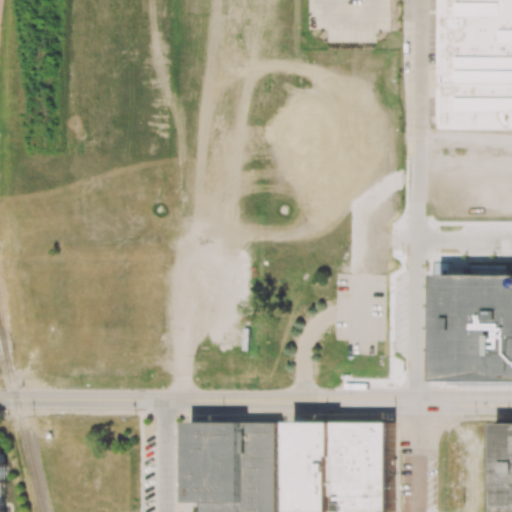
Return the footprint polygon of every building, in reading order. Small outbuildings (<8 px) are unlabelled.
[(511,0),(441,0),(439,131),(511,131),(511,0)] [(511,272),(440,272),(440,383),(511,383),(511,272)] [(190,420),(281,421),(280,511),(205,511),(205,504),(189,503),(190,420)] [(294,511),(295,422),(394,423),(393,511),(294,511)] [(496,511),(496,423),(511,422),(511,511),(496,511)]
